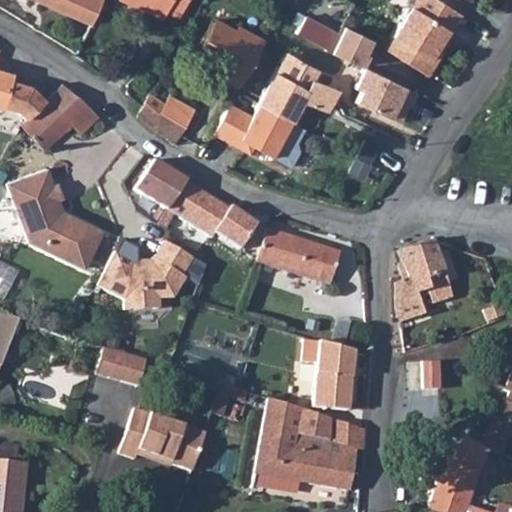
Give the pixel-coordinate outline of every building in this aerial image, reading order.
[(31,0),(88,26),(95,12),(100,0),(31,0)] [(131,0),(145,6),(143,11),(160,18),(163,10),(178,16),(184,0),(131,0)] [(449,27),(459,9),(444,0),(412,0),(386,47),(428,72),(437,57),(431,54),(447,26),(449,27)] [(365,63),(375,37),(342,25),(341,28),(305,14),(296,38),(365,63)] [(229,60),(247,69),(261,42),(235,28),(233,32),(211,20),(197,48),(226,65),(229,60)] [(258,104),(238,139),(269,157),(289,121),(302,98),(326,110),(333,95),(335,91),(309,81),(315,70),(285,54),(285,55),(258,103),(258,104)] [(238,86),(247,69),(229,60),(226,65),(213,58),(211,62),(224,69),(220,76),(238,86)] [(409,107),(416,92),(392,81),(363,67),(353,87),(360,91),(355,102),(398,123),(407,105),(409,107)] [(0,107),(12,112),(22,120),(42,100),(27,86),(7,79),(9,73),(0,69),(0,107)] [(22,120),(17,125),(43,151),(70,125),(79,133),(97,116),(90,109),(75,96),(59,83),(42,100),(22,120)] [(148,96),(136,115),(155,131),(174,143),(191,112),(192,109),(167,96),(162,105),(148,96)] [(364,139),(352,173),(368,178),(380,144),(364,139)] [(175,176),(151,161),(131,191),(159,207),(175,176)] [(53,185),(53,183),(47,166),(6,180),(25,238),(82,263),(100,224),(52,203),(54,198),(50,186),(53,185)] [(226,209),(175,176),(159,207),(208,237),(212,234),(237,249),(253,224),(236,211),(227,206),(226,209)] [(58,182),(53,183),(53,185),(50,186),(54,198),(62,196),(58,182)] [(263,235),(255,262),(328,283),(339,251),(305,241),(303,246),(263,235)] [(431,238),(397,250),(406,277),(386,283),(399,323),(424,315),(413,284),(425,280),(433,305),(442,302),(453,299),(447,283),(441,265),(431,238)] [(130,259),(112,251),(94,284),(122,298),(122,307),(157,307),(156,297),(170,296),(183,276),(179,273),(189,256),(161,240),(151,257),(150,256),(148,259),(130,259)] [(0,260),(0,298),(3,300),(17,268),(0,260)] [(0,311),(0,363),(3,364),(18,317),(0,311)] [(350,350),(317,340),(312,406),(345,409),(350,350)] [(146,358),(102,344),(94,371),(138,385),(146,358)] [(421,358),(421,362),(431,359),(438,388),(439,359),(421,358)] [(421,362),(420,387),(438,388),(431,359),(421,362)] [(246,402),(248,390),(222,384),(216,412),(226,414),(229,399),(246,402)] [(363,430),(265,397),(252,473),(346,490),(352,458),(325,454),(326,440),(361,452),(363,430)] [(130,409),(116,448),(129,453),(142,412),(130,409)] [(129,453),(116,448),(115,453),(131,459),(135,449),(166,459),(165,462),(190,471),(203,431),(142,410),(142,412),(129,453)] [(442,462),(426,511),(428,511),(483,511),(466,507),(485,447),(461,438),(460,440),(451,465),(442,462)] [(0,461),(0,511),(22,511),(26,464),(0,461)]
